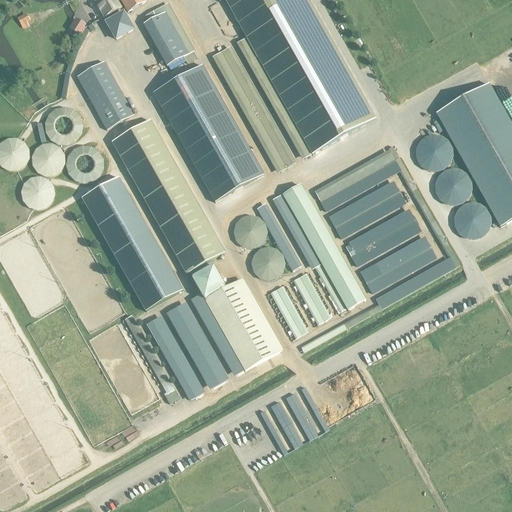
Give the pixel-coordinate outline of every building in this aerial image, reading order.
[(116,0),(93,0),(104,19),(121,9),(116,0)] [(146,3),(144,0),(120,0),(128,13),(146,3)] [(308,0),(224,0),(312,156),(376,120),(308,0)] [(167,67),(195,52),(171,10),(144,26),(167,67)] [(126,12),(106,22),(116,40),(135,30),(126,12)] [(23,16),(17,19),(23,30),(29,26),(27,23),(23,16)] [(72,26),(70,30),(72,31),(80,35),(86,25),(77,20),(76,19),(72,26)] [(258,104),(228,50),(215,57),(246,111),(258,104)] [(107,132),(134,117),(105,63),(77,79),(107,132)] [(215,204),(264,176),(203,67),(153,95),(215,204)] [(499,229),(511,221),(511,126),(489,86),(435,117),(499,229)] [(77,105),(43,115),(45,123),(38,125),(40,134),(46,132),(51,148),(86,137),(77,105)] [(150,122),(112,144),(187,276),(225,254),(150,122)] [(0,169),(29,170),(29,140),(0,140),(0,169)] [(94,142),(64,157),(78,187),(109,172),(94,142)] [(67,173),(62,143),(32,148),(38,178),(67,173)] [(315,192),(324,207),(397,167),(392,148),(315,192)] [(57,205),(51,176),(22,182),(28,212),(57,205)] [(183,292),(119,179),(82,200),(146,313),(183,292)] [(301,187),(298,189),(283,198),(348,313),(366,302),(301,187)] [(332,223),(338,234),(402,200),(396,189),(332,223)] [(347,250),(353,261),(417,227),(411,215),(347,250)] [(451,259),(376,298),(382,309),(462,268),(443,232),(439,234),(451,259)] [(363,278),(369,289),(433,255),(427,244),(363,278)] [(291,282),(316,327),(330,320),(305,275),(291,282)] [(280,353),(240,282),(205,302),(245,373),(280,353)] [(270,295),(295,340),(308,332),(283,287),(270,295)] [(189,401),(229,381),(188,302),(148,323),(189,401)] [(48,410),(25,410),(25,393),(20,392),(19,433),(18,433),(18,441),(12,441),(12,444),(25,444),(25,452),(30,452),(31,440),(41,440),(41,437),(52,437),(52,422),(52,416),(53,416),(54,406),(48,406),(48,410)]
